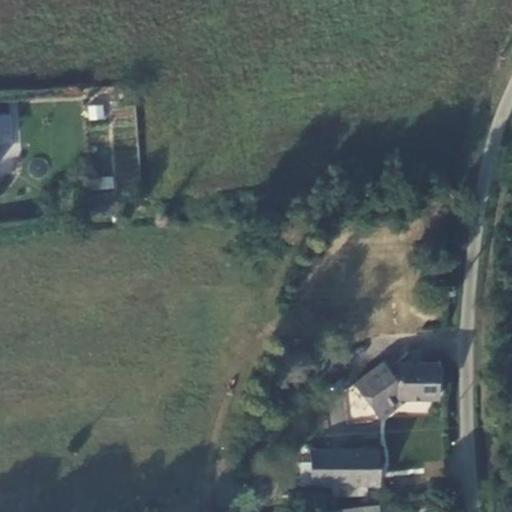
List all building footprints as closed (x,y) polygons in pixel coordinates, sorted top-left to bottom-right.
[(0,141),(6,141),(5,125),(10,125),(10,115),(0,115),(0,141)] [(114,150),(134,149),(133,121),(113,121),(114,150)] [(437,395),(437,360),(382,361),(360,379),(381,415),(394,407),(393,401),(400,395),(403,401),(411,394),(437,395)] [(310,445),(310,461),(311,482),(379,483),(379,445),(310,445)] [(311,482),(310,461),(300,461),(299,483),(311,482)] [(372,511),(373,502),(324,506),(324,511),(372,511)]
